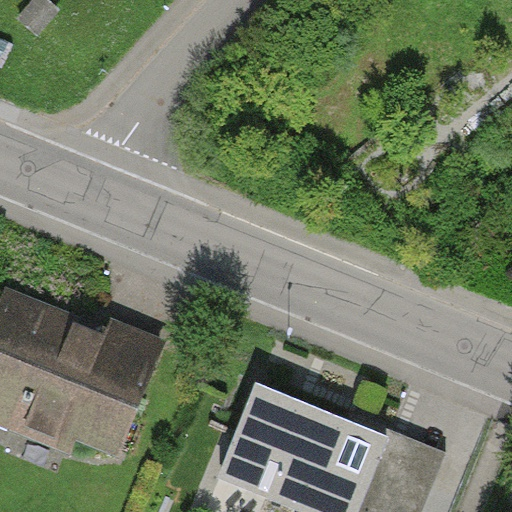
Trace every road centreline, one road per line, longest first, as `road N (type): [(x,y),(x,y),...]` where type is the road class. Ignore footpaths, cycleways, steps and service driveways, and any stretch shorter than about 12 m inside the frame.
road 1 (residential): [(78,190),(511,372)]
road 2 (residential): [(78,190),(241,0)]
